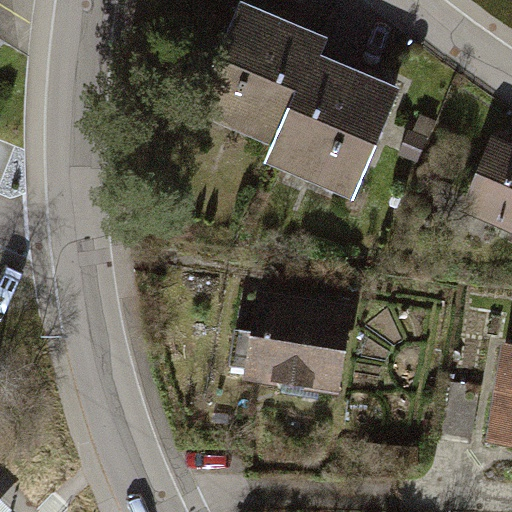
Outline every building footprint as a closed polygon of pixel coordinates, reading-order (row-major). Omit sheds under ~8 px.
[(333,47),(242,9),(194,122),(279,157),(272,176),(359,212),(407,96),(327,62),(333,47)] [(511,146),(500,141),(466,223),(511,242),(511,146)] [(361,310),(257,296),(244,389),(348,403),(361,310)] [(511,349),(506,349),(489,451),(511,454),(511,349)] [(0,494),(0,511),(11,511),(15,509),(0,494)]
